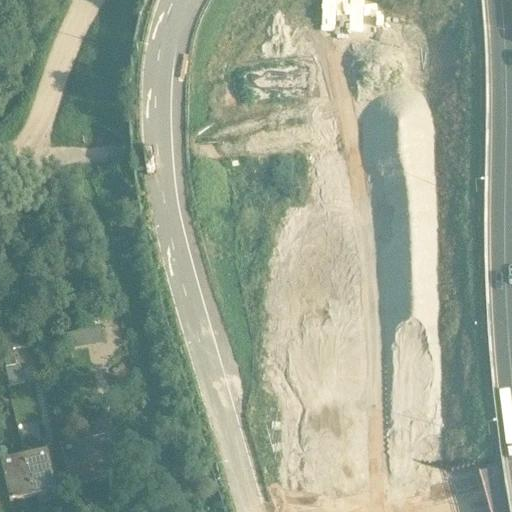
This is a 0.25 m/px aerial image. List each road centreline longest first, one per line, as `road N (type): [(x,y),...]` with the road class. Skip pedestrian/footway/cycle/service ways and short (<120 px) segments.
road 1 (motorway): [(250,511),(184,284),(159,142),(168,30),(181,0)]
road 2 (track): [(0,157),(32,144),(90,0)]
